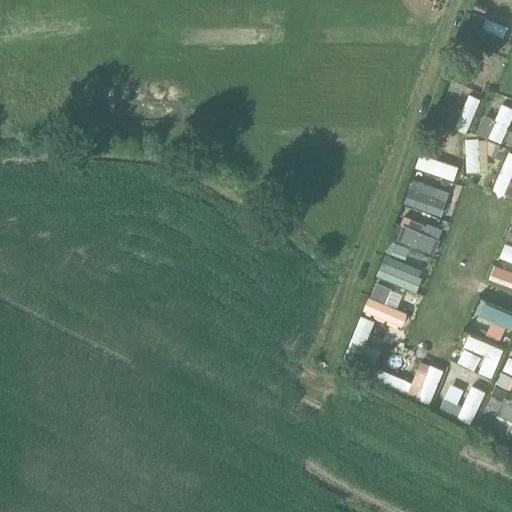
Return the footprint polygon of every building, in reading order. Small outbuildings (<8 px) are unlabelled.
[(480,30),(485,18),(474,14),(463,38),(497,53),(503,40),(480,30)] [(469,95),(456,123),(467,128),(479,100),(469,95)] [(484,122),(480,130),(491,135),(490,137),(500,141),(511,116),(511,111),(504,108),(495,127),(484,122)] [(477,139),(464,140),(466,171),(479,171),(478,162),(486,161),(485,153),(478,153),(477,139)] [(433,160),(435,154),(425,150),(423,156),(419,155),(415,168),(453,180),(457,168),(433,160)] [(511,172),(511,154),(507,152),(492,190),(503,195),(511,172)] [(431,198),(434,189),(412,181),(404,203),(439,216),(444,203),(431,198)] [(402,225),(396,240),(433,255),(439,241),(424,235),(427,227),(403,217),(400,224),(402,225)] [(511,247),(505,244),(499,257),(511,262),(511,247)] [(381,262),(376,275),(415,291),(421,278),(395,267),(397,261),(391,258),(389,265),(381,262)] [(384,304),(390,289),(377,283),(370,298),(368,297),(363,310),(401,326),(406,313),(384,304)] [(511,329),(511,316),(484,304),(478,316),(511,331),(511,329)] [(361,317),(344,358),(357,364),(374,322),(361,317)] [(502,352),(468,337),(462,348),(484,358),(477,374),(491,379),(502,352)] [(503,370),(511,374),(511,359),(509,358),(503,370)] [(428,366),(414,400),(427,405),(442,372),(428,366)] [(485,393),(471,387),(457,420),(470,426),(485,393)] [(511,423),(511,420),(511,402),(503,398),(502,400),(491,395),(476,426),(487,432),(495,415),(511,423)]
